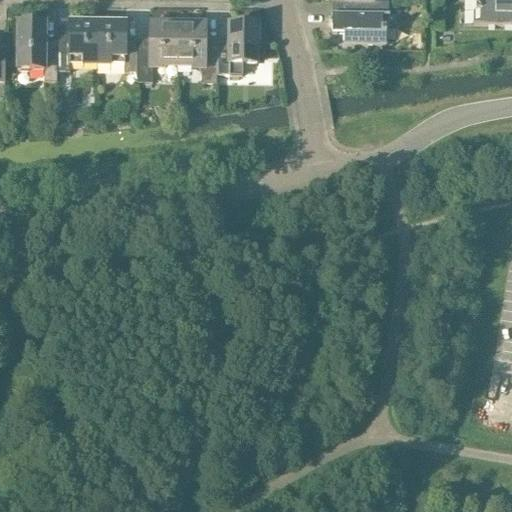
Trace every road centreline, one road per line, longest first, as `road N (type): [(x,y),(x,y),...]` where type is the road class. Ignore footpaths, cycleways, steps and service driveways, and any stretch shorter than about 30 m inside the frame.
road 1 (unclassified): [(0,220),(320,174)]
road 2 (unclassified): [(320,174),(383,161),(443,123),(511,108)]
road 3 (residential): [(320,174),(302,69),(278,0)]
